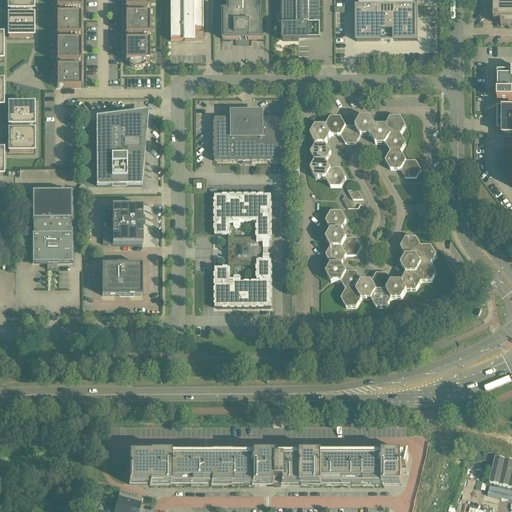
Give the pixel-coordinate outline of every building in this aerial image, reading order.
[(8,12),(11,12),(11,17),(11,18),(29,18),(29,17),(30,17),(30,12),(32,12),(32,0),(7,0),(8,6),(8,12)] [(80,9),(80,0),(56,0),(57,9),(59,9),(59,14),(57,14),(57,35),(59,35),(59,34),(78,34),(78,35),(80,35),(80,14),(78,14),(78,9),(80,9)] [(124,0),(125,9),(127,9),(127,15),(147,15),(147,9),(149,9),(148,0),(124,0)] [(184,42),(184,29),(191,29),(191,31),(192,31),(192,30),(202,30),(202,31),(202,0),(169,0),(170,42),(170,40),(184,40),(184,42)] [(225,12),(224,12),(224,40),(223,40),(238,40),(236,40),(236,38),(250,38),(250,40),(248,40),(263,40),(261,40),(261,11),(261,13),(256,13),(256,0),(229,0),(229,13),(225,13),(225,12)] [(282,0),(283,42),(319,42),(318,0),(282,0)] [(494,16),(494,21),(494,22),(495,22),(496,22),(499,22),(499,21),(501,21),(501,27),(511,27),(511,0),(501,0),(501,3),(497,3),(495,3),(494,3),(494,8),(494,9),(494,15),(494,16)] [(381,42),(393,42),(417,41),(417,7),(415,7),(415,8),(386,8),(359,8),(357,8),(357,42),(381,42)] [(125,41),(125,49),(125,62),(129,62),(129,65),(128,66),(137,69),(146,66),(145,65),(145,62),(149,62),(149,41),(147,41),(147,35),(149,35),(149,15),(147,15),(127,15),(125,15),(125,36),(127,36),(127,41),(125,41)] [(32,17),(30,17),(29,17),(29,18),(11,18),(11,17),(8,17),(8,23),(8,32),(8,38),(30,38),(32,38),(32,17)] [(57,40),(57,61),(59,61),(78,61),(80,61),(80,40),(78,40),(78,35),(78,34),(59,34),(59,35),(59,40),(57,40)] [(57,88),(81,88),(80,67),(78,67),(78,61),(59,61),(59,67),(57,67),(57,88)] [(497,93),(497,101),(503,101),(507,101),(511,100),(511,70),(511,71),(511,73),(509,73),(509,72),(497,72),(497,90),(500,90),(500,93),(497,93)] [(9,112),(8,112),(9,121),(9,127),(11,127),(30,127),(33,127),(33,106),(11,106),(9,106),(9,112)] [(504,135),(511,134),(511,108),(497,109),(497,132),(503,132),(503,136),(504,136),(504,135)] [(230,120),(214,120),(215,163),(280,163),(280,119),(265,120),(265,124),(260,124),(260,122),(260,120),(235,120),(235,122),(234,122),(234,124),(230,124),(230,120)] [(341,119),(330,119),(325,128),(331,137),(340,137),(346,128),(341,119)] [(355,128),(361,137),(370,137),(376,127),(370,119),(360,119),(355,128)] [(400,119),(390,119),(385,127),(390,136),(401,136),(406,128),(400,119)] [(96,121),(97,187),(141,187),(141,135),(138,135),(138,129),(141,129),(141,121),(96,121)] [(11,153),(31,153),(33,153),(33,132),(31,132),(30,127),(11,127),(11,133),(9,133),(9,139),(9,138),(9,147),(9,153),(11,153)] [(370,137),(375,145),(385,145),(390,136),(385,127),(376,127),(370,137)] [(315,128),(310,137),(315,145),(326,145),(331,137),(325,128),(315,128)] [(345,145),(356,145),(361,137),(355,128),(346,128),(340,137),(345,145)] [(390,136),(385,145),(390,154),(401,154),(406,145),(401,136),(390,136)] [(315,145),(310,154),(315,163),(326,163),(331,154),(326,145),(315,145)] [(385,162),(390,171),(400,171),(406,162),(401,154),(390,154),(385,162)] [(421,171),(416,162),(406,162),(400,171),(405,180),(416,180),(421,171)] [(326,163),(315,163),(310,171),(315,180),(325,180),(331,171),(326,163)] [(325,180),(330,189),(341,189),(346,180),(341,171),(331,171),(325,180)] [(56,265),(68,265),(72,265),(71,235),(69,235),(69,223),(71,223),(71,192),(31,192),(31,223),(34,223),(34,235),(32,235),(32,248),(29,248),(29,252),(32,252),(32,265),(47,265),(47,271),(56,271),(56,265)] [(358,192),(347,192),(353,202),(364,202),(358,192)] [(215,197),(215,199),(215,237),(229,237),(229,223),(234,223),(234,229),(240,229),(240,223),(257,223),(257,244),(263,244),(263,250),(269,250),(269,244),(271,244),(271,197),(215,197)] [(142,246),(142,206),(112,207),(112,246),(142,246)] [(341,231),(346,222),(341,214),(331,213),(325,223),(330,231),(341,231)] [(229,237),(229,270),(230,284),(234,284),(234,278),(240,278),(240,284),(257,284),(257,262),(263,262),(263,256),(270,256),(269,250),(263,250),(263,244),(257,244),(257,223),(240,223),(240,229),(234,229),(234,223),(229,223),(229,237)] [(341,248),(346,240),(341,231),(330,231),(326,240),(331,249),(341,248)] [(361,248),(356,239),(346,240),(341,248),(346,257),(356,257),(361,248)] [(406,239),(400,248),(405,257),(416,257),(421,248),(416,239),(406,239)] [(331,266),(341,266),(346,257),(341,248),(331,249),(326,257),(331,266)] [(436,257),(431,248),(421,248),(416,257),(421,265),(431,265),(436,257)] [(272,310),(272,308),(271,262),(270,262),(270,256),(263,256),(263,262),(257,262),(257,284),(240,284),(240,278),(234,278),(234,284),(230,284),(229,270),(215,270),(215,310),(272,310)] [(405,257),(400,265),(406,274),(416,274),(421,265),(416,257),(405,257)] [(431,283),(436,274),(431,265),(421,265),(416,274),(421,283),(431,283)] [(141,266),(140,266),(102,267),(102,296),(141,296),(141,266)] [(341,283),(346,274),(341,266),(331,266),(326,274),(331,283),(341,283)] [(346,274),(341,283),(346,292),(356,292),(361,283),(356,274),(346,274)] [(386,274),(376,274),(371,283),(376,292),(386,292),(391,283),(386,274)] [(416,274),(406,274),(401,283),(406,292),(416,292),(421,283),(416,274)] [(356,292),(361,301),(371,301),(376,292),(371,283),(361,283),(356,292)] [(406,292),(401,283),(391,283),(386,292),(391,300),(401,300),(406,292)] [(346,309),(356,309),(361,301),(356,292),(346,292),(341,300),(346,309)] [(376,309),(386,309),(391,300),(386,292),(376,292),(371,301),(376,309)] [(492,455),(484,453),(482,461),(490,463),(492,455)] [(128,458),(128,485),(149,485),(149,487),(150,487),(169,487),(170,487),(170,485),(210,485),(210,487),(211,487),(231,487),(232,487),(232,485),(251,485),(251,487),(252,487),(271,487),(273,487),(273,485),(279,485),(279,469),(279,464),(279,459),(279,456),(252,456),(252,455),(251,455),(251,456),(232,456),(231,456),(211,456),(210,456),(191,456),(190,456),(186,456),(182,456),(171,456),(171,455),(169,455),(150,455),(149,455),(149,456),(130,456),(128,456),(128,458)] [(282,459),(279,459),(279,464),(279,469),(279,485),(280,485),(301,485),(301,486),(302,486),(302,485),(321,485),(321,486),(322,486),(322,485),(382,485),(382,487),(383,486),(383,485),(401,485),(401,487),(402,487),(402,455),(401,455),(401,459),(282,459)] [(490,485),(511,490),(511,463),(496,459),(490,485)] [(118,508),(132,511),(138,511),(143,497),(120,491),(118,499),(121,499),(118,508)]
